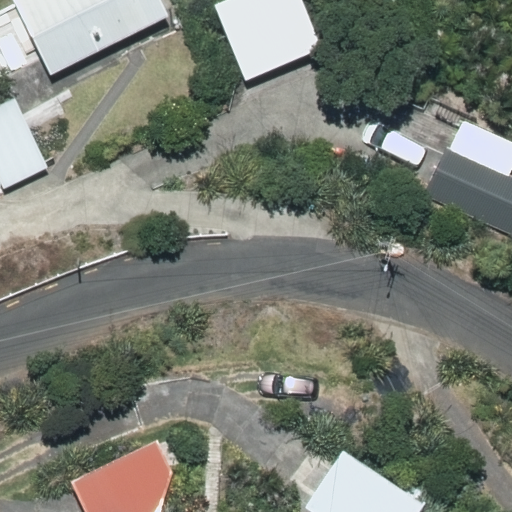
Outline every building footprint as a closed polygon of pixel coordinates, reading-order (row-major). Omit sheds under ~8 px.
[(21,0),(52,62),(167,6),(164,0),(21,0)] [(323,47),(301,0),(228,0),(211,8),(245,82),(323,47)] [(12,97),(0,103),(0,178),(5,187),(48,165),(12,97)] [(420,197),(511,234),(511,232),(511,179),(438,150),(420,197)] [(70,471),(88,511),(157,511),(173,471),(156,431),(70,471)] [(306,507),(312,511),(418,511),(424,505),(345,450),(306,507)]
